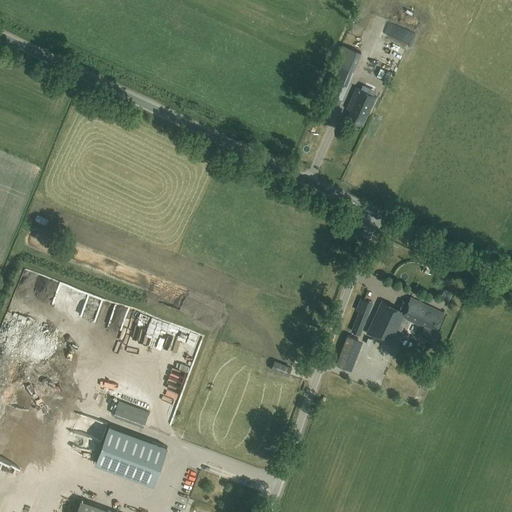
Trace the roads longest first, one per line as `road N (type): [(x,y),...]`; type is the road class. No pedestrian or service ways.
road 1 (unclassified): [(375,214),(0,35)]
road 2 (unclassified): [(268,511),(375,214)]
road 3 (unclassified): [(511,278),(375,214)]
